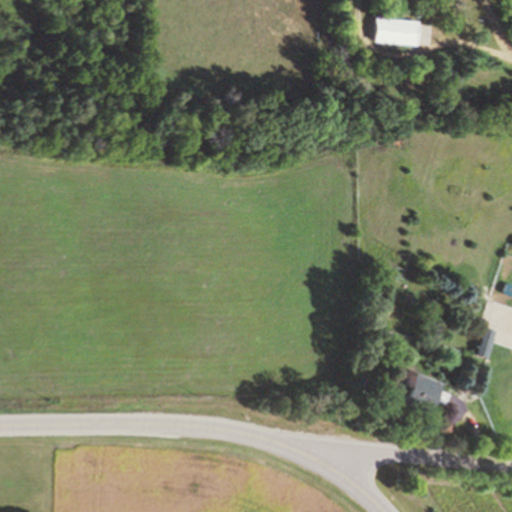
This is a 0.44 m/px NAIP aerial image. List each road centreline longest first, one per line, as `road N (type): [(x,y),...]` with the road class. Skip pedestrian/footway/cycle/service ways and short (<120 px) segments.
road 1 (primary): [(386,511),(311,455),(229,431),(0,427)]
road 2 (residential): [(511,467),(311,455)]
